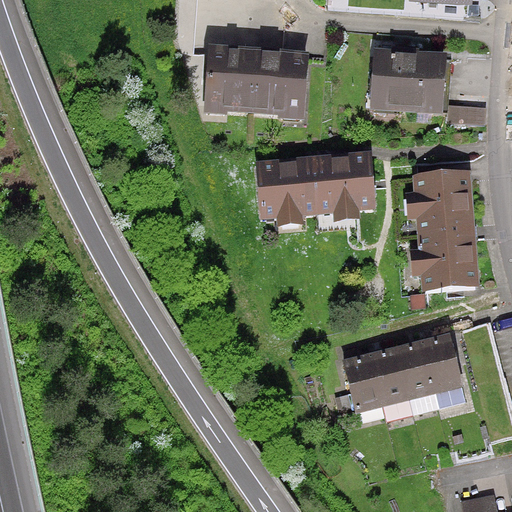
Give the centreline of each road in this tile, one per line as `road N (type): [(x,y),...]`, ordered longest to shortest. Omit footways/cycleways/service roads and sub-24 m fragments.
road 1 (motorway): [(269,511),(150,332),(56,160),(0,14)]
road 2 (residential): [(511,278),(501,185),(511,19)]
